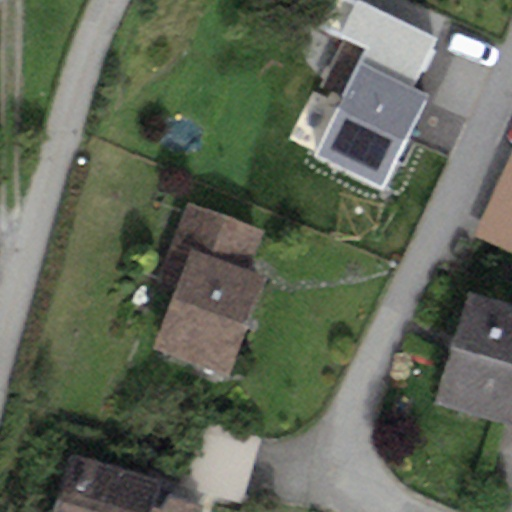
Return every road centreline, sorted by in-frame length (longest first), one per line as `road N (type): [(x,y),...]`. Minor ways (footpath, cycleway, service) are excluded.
road 1 (residential): [(396,511),(355,481),(342,454),(347,417),(511,64)]
road 2 (residential): [(109,0),(85,48),(0,337)]
